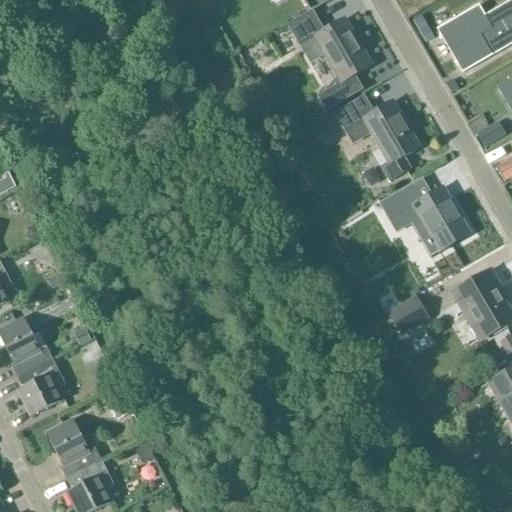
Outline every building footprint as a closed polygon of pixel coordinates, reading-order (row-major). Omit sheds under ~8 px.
[(454,22),(439,31),(464,75),(492,57),(511,45),(511,1),(484,17),(479,8),(454,22)] [(372,67),(345,20),(325,32),(313,11),(287,26),(300,49),(315,40),(342,85),(318,99),(326,113),(363,91),(355,77),(372,67)] [(418,20),(409,25),(416,36),(424,31),(418,20)] [(424,31),(416,36),(423,48),(431,43),(424,31)] [(511,77),(500,85),(511,106),(511,77)] [(452,81),(445,85),(451,95),(458,91),(452,81)] [(362,121),(387,164),(381,168),(390,182),(410,171),(403,159),(420,149),(393,103),(373,114),(363,97),(332,114),(333,115),(335,119),(339,125),(343,132),(362,121)] [(333,115),(321,122),(327,132),(339,125),(335,119),(333,115)] [(511,160),(497,169),(505,183),(511,178),(511,160)] [(8,174),(4,175),(6,179),(0,182),(0,195),(15,188),(8,174)] [(415,184),(377,206),(387,223),(398,216),(403,214),(429,260),(440,254),(470,236),(443,189),(424,200),(417,188),(415,184)] [(32,229),(26,234),(26,241),(38,241),(37,229),(32,229)] [(0,306),(10,301),(5,290),(13,286),(0,261),(0,306)] [(503,291),(491,272),(452,296),(464,317),(466,315),(482,342),(511,323),(511,314),(499,293),(503,291)] [(402,338),(429,322),(416,300),(389,316),(402,338)] [(0,335),(16,366),(12,368),(17,379),(53,361),(41,338),(34,341),(24,321),(0,333),(0,335)] [(511,341),(510,338),(499,343),(506,356),(511,353),(511,341)] [(23,390),(18,393),(30,418),(64,401),(58,390),(66,386),(53,361),(17,379),(23,390)] [(511,369),(488,383),(511,423),(511,369)] [(64,468),(60,469),(66,481),(102,463),(90,439),(82,442),(72,423),(48,435),(64,468)] [(72,492),(67,495),(75,511),(93,511),(113,502),(107,491),(115,487),(102,463),(66,481),(72,492)]
